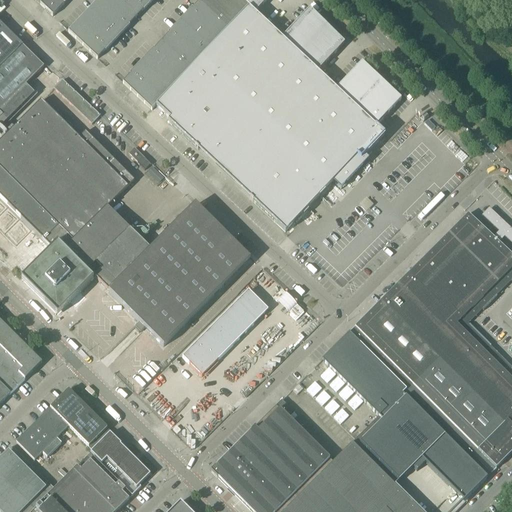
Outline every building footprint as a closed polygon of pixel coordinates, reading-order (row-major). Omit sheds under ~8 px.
[(64,5),(68,0),(33,0),(39,5),(52,17),(64,5)] [(114,0),(98,0),(87,12),(117,40),(129,27),(128,27),(135,19),(114,0)] [(114,0),(135,19),(143,11),(143,12),(154,0),(114,0)] [(201,0),(199,2),(229,30),(248,9),(238,0),(201,0)] [(238,0),(248,9),(249,10),(254,15),(268,0),(238,0)] [(191,9),(179,22),(209,50),(229,30),(199,2),(192,10),(191,9)] [(248,9),(229,30),(209,50),(190,71),(171,91),(158,105),(155,107),(156,108),(170,121),(167,123),(194,148),(197,151),(198,151),(249,200),(252,203),(253,203),(285,233),(302,216),(303,217),(308,212),(306,211),(332,184),(340,191),(368,162),(368,161),(364,158),(384,137),(374,128),(254,15),(249,10),(248,9)] [(298,22),(282,39),(317,73),(344,45),(336,37),(317,18),(309,10),(298,22)] [(117,40),(87,12),(67,33),(97,60),(104,52),(105,53),(117,40)] [(168,35),(161,43),(190,71),(209,50),(179,22),(167,35),(168,35)] [(0,129),(33,96),(25,87),(43,68),(22,47),(0,25),(0,129)] [(153,50),(141,63),(171,91),(190,71),(161,43),(154,51),(153,50)] [(155,107),(158,105),(171,91),(141,63),(129,76),(130,76),(122,84),(151,112),(155,107)] [(335,89),(375,126),(399,100),(360,63),(335,89)] [(62,82),(53,90),(91,126),(100,117),(62,82)] [(5,138),(0,142),(0,199),(51,250),(21,281),(57,316),(71,302),(72,304),(80,296),(78,295),(93,281),(90,279),(92,277),(163,348),(177,334),(249,261),(194,207),(148,254),(105,211),(133,182),(85,134),(78,140),(70,132),(73,128),(68,123),(65,127),(40,103),(5,138)] [(424,114),(420,119),(419,119),(423,123),(428,117),(424,114)] [(128,156),(137,165),(143,159),(134,150),(128,156)] [(143,159),(137,165),(144,172),(150,166),(143,159)] [(20,219),(8,208),(0,215),(0,230),(4,235),(20,219)] [(511,257),(467,215),(364,319),(421,375),(405,391),(415,400),(448,433),(490,475),(511,453),(511,369),(467,325),(511,280),(511,257)] [(32,231),(20,219),(4,235),(16,247),(32,231)] [(211,330),(182,359),(188,365),(201,378),(218,362),(239,341),(253,326),(234,307),(211,330)] [(364,319),(348,334),(405,391),(421,375),(364,319)] [(0,405),(10,395),(41,365),(29,353),(23,347),(0,323),(0,405)] [(405,391),(348,334),(321,361),(378,418),(352,444),(394,487),(412,468),(416,473),(425,464),(448,488),(463,503),(490,475),(448,433),(415,400),(405,391)] [(298,386),(292,392),(296,396),(302,391),(298,386)] [(92,452),(110,434),(106,430),(68,392),(49,410),(50,410),(49,410),(16,444),(34,462),(68,428),(92,452)] [(228,490),(229,489),(236,495),(235,496),(235,497),(238,500),(239,501),(239,500),(242,504),(246,507),(245,507),(246,508),(249,511),(250,511),(283,511),(332,463),(289,420),(294,414),(281,402),(276,407),(279,411),(258,432),(254,428),(250,433),(251,433),(247,436),(244,440),(243,439),(243,440),(240,443),(239,443),(240,444),(236,447),(233,451),(232,450),(232,451),(229,454),(228,454),(229,455),(225,458),(222,461),(221,462),(218,465),(215,469),(214,468),(210,472),(217,479),(221,482),(220,482),(221,483),(224,486),(224,487),(225,486),(227,489),(228,489),(228,490)] [(117,511),(140,489),(138,487),(149,476),(135,463),(137,461),(110,434),(92,452),(89,455),(54,490),(32,511),(117,511)] [(57,441),(42,455),(46,459),(61,445),(57,441)] [(418,511),(351,445),(284,511),(418,511)] [(0,511),(32,511),(54,490),(11,448),(10,449),(11,449),(11,450),(12,450),(12,451),(12,452),(11,452),(11,453),(10,454),(8,452),(0,460),(0,459),(0,511)] [(188,511),(179,503),(170,511),(188,511)]
